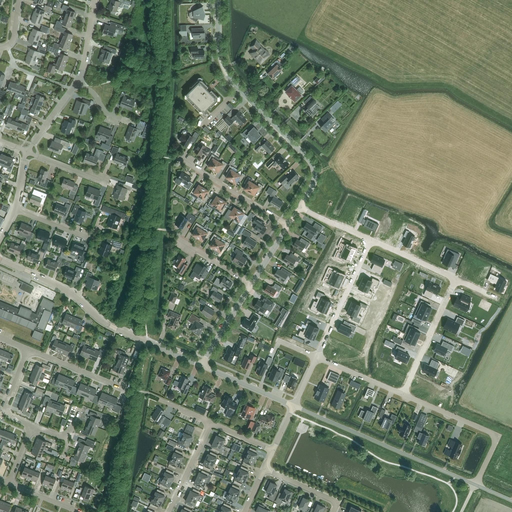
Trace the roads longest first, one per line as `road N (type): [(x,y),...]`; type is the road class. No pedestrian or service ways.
road 1 (unclassified): [(299,207),(313,168),(225,72),(217,0)]
road 2 (unclassified): [(201,365),(108,325),(69,292),(0,259)]
road 3 (unclassified): [(475,484),(294,406)]
road 4 (residential): [(475,484),(498,435),(402,394)]
road 5 (residential): [(316,357),(371,239)]
road 6 (residential): [(288,225),(178,158)]
road 7 (residential): [(402,394),(456,279)]
